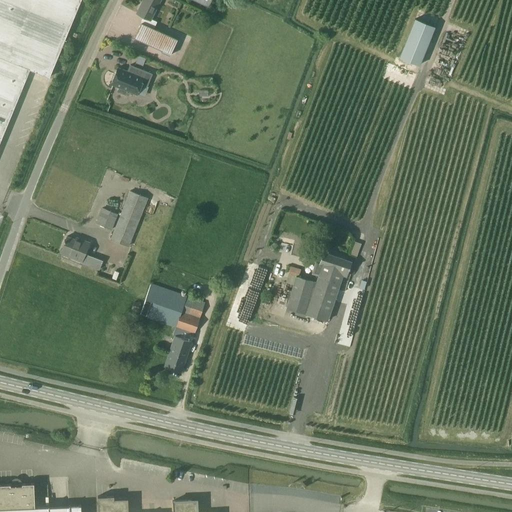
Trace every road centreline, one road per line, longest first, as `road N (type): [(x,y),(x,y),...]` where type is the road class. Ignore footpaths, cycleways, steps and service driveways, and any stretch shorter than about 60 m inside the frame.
road 1 (tertiary): [(511,484),(295,450),(0,383)]
road 2 (unclassified): [(0,272),(64,107),(117,0)]
road 3 (track): [(453,0),(365,230)]
